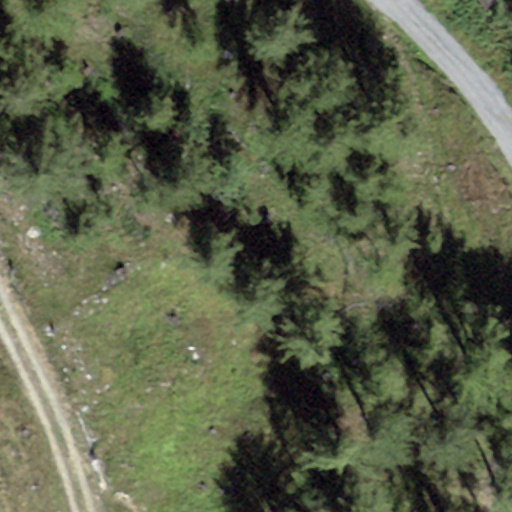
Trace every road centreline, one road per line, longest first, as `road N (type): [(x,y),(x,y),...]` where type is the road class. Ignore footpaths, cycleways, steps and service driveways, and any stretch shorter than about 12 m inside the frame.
road 1 (track): [(0,304),(86,511)]
road 2 (unclassified): [(511,130),(387,0)]
